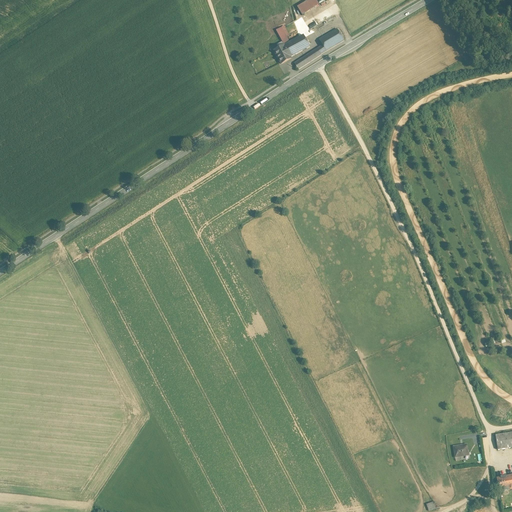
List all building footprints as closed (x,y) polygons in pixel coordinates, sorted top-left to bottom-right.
[(316,0),(309,0),(297,7),(303,16),(319,5),(316,0)] [(289,42),(281,28),(276,31),(284,44),(289,42)] [(337,29),(319,40),(323,46),(326,52),(344,41),(337,29)] [(303,35),(284,46),(290,58),(310,47),(303,35)] [(276,50),(275,51),(281,64),(291,59),(290,58),(284,46),(279,48),(276,50)] [(323,46),(294,63),(295,65),(297,67),(299,70),(321,55),(326,52),(323,46)] [(502,441),(496,442),(498,449),(498,450),(499,450),(511,447),(511,432),(501,435),(502,441)] [(463,446),(461,446),(454,447),(455,456),(462,455),(462,456),(468,455),(467,445),(463,446)] [(511,475),(497,478),(498,483),(496,484),(497,487),(498,487),(499,492),(511,489),(511,475)] [(434,502),(427,504),(428,511),(436,509),(434,502)] [(492,511),(490,503),(462,511),(492,511)]
